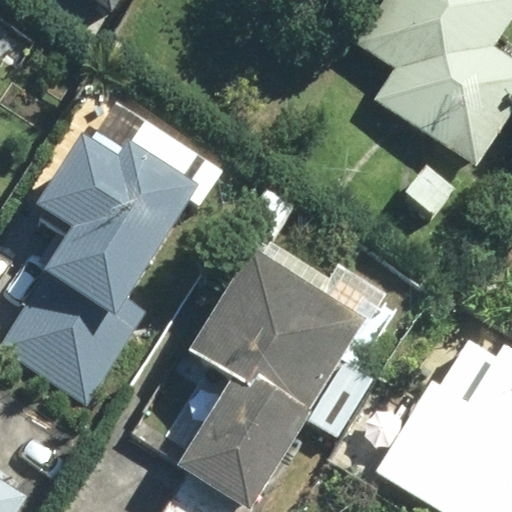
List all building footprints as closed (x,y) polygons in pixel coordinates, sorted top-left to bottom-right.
[(68,0),(85,11),(91,0),(68,0)] [(511,77),(484,59),(511,17),(511,3),(506,0),(387,0),(353,52),(390,77),(368,111),(468,178),(511,112),(511,77)] [(67,158),(27,224),(65,247),(0,354),(0,356),(85,408),(141,315),(123,304),(204,169),(145,133),(124,168),(115,163),(105,181),(67,158)] [(456,196),(419,169),(393,203),(430,230),(456,196)] [(300,309),(309,293),(241,256),(179,372),(222,395),(169,493),(203,511),(253,511),(349,335),(300,309)] [(511,511),(511,371),(457,340),(374,483),(424,511),(511,511)] [(0,485),(0,511),(18,511),(25,502),(0,485)]
